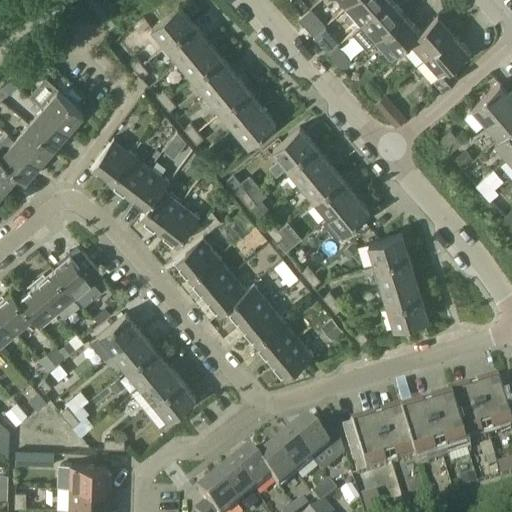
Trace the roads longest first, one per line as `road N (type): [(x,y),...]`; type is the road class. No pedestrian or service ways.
road 1 (residential): [(260,407),(142,264),(107,227),(65,200)]
road 2 (residential): [(260,407),(511,330)]
road 3 (residential): [(386,151),(253,0)]
road 4 (residential): [(511,308),(386,151)]
road 5 (residential): [(65,200),(64,181),(125,98),(72,41)]
road 6 (residential): [(141,511),(146,468),(260,407)]
road 7 (residential): [(386,151),(511,38)]
